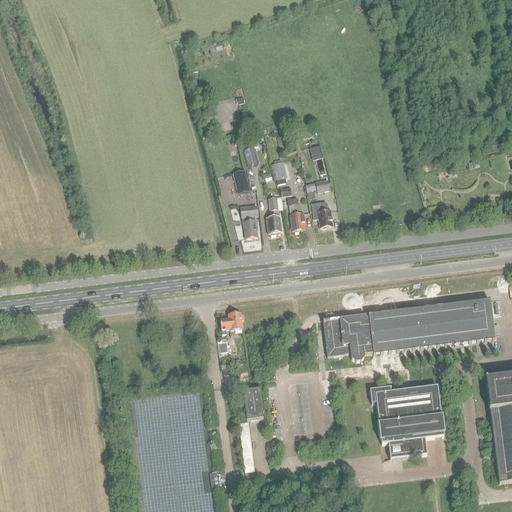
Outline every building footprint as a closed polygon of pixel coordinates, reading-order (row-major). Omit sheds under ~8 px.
[(249,126),(239,129),(241,135),(251,132),(249,126)] [(300,133),(301,140),(314,137),(313,131),(300,133)] [(252,151),(248,139),(238,141),(241,154),(246,170),(258,167),(254,151),(252,151)] [(320,148),(309,150),(312,163),(323,160),(320,148)] [(285,180),(282,164),(272,167),(276,182),(277,187),(286,185),(285,180)] [(304,191),(299,167),(290,169),(295,192),(304,191)] [(250,193),(244,172),(232,176),(237,196),(250,193)] [(330,193),(328,183),(316,185),(318,195),(330,193)] [(291,197),(290,190),(280,191),(280,198),(291,197)] [(275,200),(267,201),(269,214),(273,213),(274,220),(266,221),(269,236),(270,236),(270,238),(276,237),(275,235),(281,235),(279,219),(278,219),(275,200)] [(289,218),(292,234),(294,233),(294,235),(298,234),(298,233),(305,232),(302,216),(299,217),(297,201),(287,202),(288,208),(289,208),(290,218),(289,218)] [(325,204),(311,206),(313,222),(319,222),(320,230),(321,230),(322,232),(324,231),(327,229),(332,229),(330,214),(326,214),(325,204)] [(240,212),(242,221),(244,221),(245,226),(244,226),(246,242),(258,240),(256,232),(257,232),(256,224),(255,219),(258,219),(257,210),(240,212)] [(494,343),(490,304),(368,318),(368,321),(366,322),(365,318),(323,323),(327,360),(344,358),(344,356),(350,356),(350,362),(355,365),(360,364),(364,359),(364,357),(372,356),(373,358),(494,343)] [(229,321),(220,322),(222,337),(226,337),(226,333),(231,332),(231,333),(243,331),(242,323),(244,322),(243,317),(241,317),(241,315),(228,317),(229,321)] [(228,354),(227,344),(219,345),(220,355),(228,354)] [(247,365),(239,366),(240,373),(248,372),(247,365)] [(511,484),(511,378),(485,382),(499,486),(511,484)] [(424,442),(443,440),(442,433),(443,433),(441,415),(440,415),(440,416),(437,390),(390,395),(390,391),(390,390),(369,393),(371,407),(372,407),(376,406),(378,423),(377,423),(379,441),(379,440),(380,440),(381,448),(388,447),(389,463),(426,458),(424,442)] [(264,415),(261,391),(242,393),(246,423),(263,421),(262,416),(264,415)] [(219,490),(217,475),(210,476),(212,491),(219,490)]
